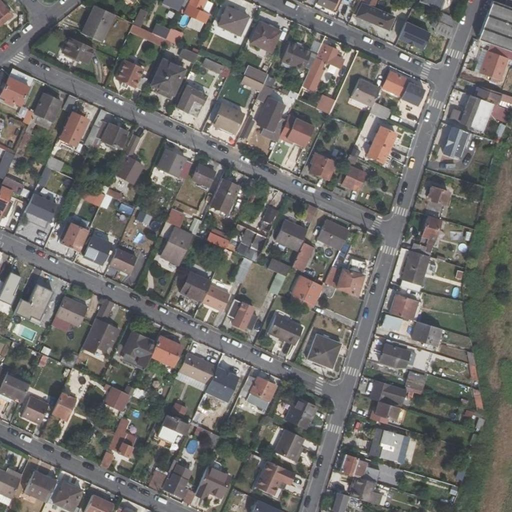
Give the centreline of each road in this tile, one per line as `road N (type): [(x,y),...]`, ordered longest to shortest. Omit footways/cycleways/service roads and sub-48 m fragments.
road 1 (residential): [(394,233),(4,60)]
road 2 (residential): [(0,238),(344,398)]
road 3 (residential): [(266,0),(445,81)]
road 4 (residential): [(173,511),(0,432)]
road 5 (residential): [(344,398),(394,233)]
road 6 (residential): [(394,233),(445,81)]
